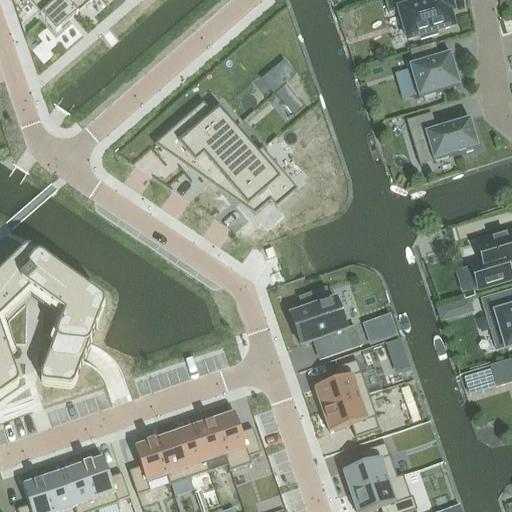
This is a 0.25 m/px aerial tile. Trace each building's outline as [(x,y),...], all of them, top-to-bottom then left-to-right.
[(26,0),(56,34),(69,23),(67,21),(74,14),(76,16),(77,15),(76,13),(75,13),(63,0),(26,0)] [(63,0),(75,13),(76,13),(84,6),(86,8),(94,0),(63,0)] [(383,0),(388,14),(398,12),(407,42),(419,38),(419,41),(437,36),(437,33),(453,28),(449,13),(452,12),(448,0),(431,0),(426,2),(425,0),(383,0)] [(413,66),(408,68),(418,101),(460,88),(450,55),(438,58),(434,45),(410,53),(413,66)] [(285,87),(274,96),(283,107),(294,97),(285,87)] [(182,126),(164,141),(183,163),(182,164),(188,171),(196,164),(235,130),(234,129),(219,111),(212,117),(211,118),(206,112),(208,111),(203,106),(181,125),(182,126)] [(478,150),(470,121),(435,131),(431,115),(406,123),(414,150),(427,146),(432,163),(478,150)] [(235,130),(196,164),(212,183),(211,184),(217,192),(226,184),(227,183),(227,182),(257,156),(257,155),(239,135),(235,130)] [(227,183),(226,184),(254,218),(270,204),(276,199),(273,195),(287,183),(265,158),(266,157),(261,151),(257,155),(257,156),(227,182),(227,183)] [(511,267),(511,233),(476,244),(482,263),(469,267),(477,293),(511,282),(508,269),(511,267)] [(0,276),(0,389),(41,376),(74,388),(103,311),(102,307),(28,253),(24,254),(0,276)] [(303,313),(292,317),(298,334),(296,335),(300,348),(317,342),(323,361),(352,351),(335,302),(330,304),(325,291),(299,300),(303,313)] [(511,291),(480,301),(486,319),(495,316),(506,350),(511,348),(511,291)] [(399,343),(386,348),(396,374),(408,370),(399,343)] [(511,383),(511,361),(490,368),(496,389),(511,383)] [(335,383),(314,391),(321,413),(368,397),(357,363),(331,372),(335,383)] [(368,397),(321,413),(329,436),(351,428),(355,440),(379,432),(375,420),(376,420),(368,397)] [(234,416),(213,423),(225,458),(224,458),(227,467),(229,474),(251,466),(249,459),(260,455),(252,431),(240,435),(234,416)] [(213,423),(193,430),(205,465),(206,464),(209,474),(227,467),(224,458),(225,458),(213,423)] [(193,430),(174,436),(189,480),(209,474),(206,464),(205,465),(193,430)] [(174,436),(155,443),(167,478),(166,478),(169,487),(189,480),(174,436)] [(140,469),(128,473),(137,497),(149,492),(147,485),(166,478),(167,478),(155,443),(134,450),(140,469)] [(364,467),(342,474),(350,496),(397,480),(396,480),(385,446),(360,455),(364,467)] [(103,461),(82,468),(96,511),(97,511),(118,505),(118,504),(129,500),(121,476),(109,480),(103,461)] [(96,511),(82,468),(62,475),(74,510),(73,510),(74,511),(96,511)] [(62,475),(43,481),(53,511),(67,511),(73,510),(74,510),(62,475)] [(397,480),(350,496),(355,511),(377,511),(379,511),(415,511),(416,511),(412,499),(410,499),(402,477),(396,480),(397,480)] [(28,507),(17,511),(16,511),(53,511),(43,481),(22,488),(28,507)]
